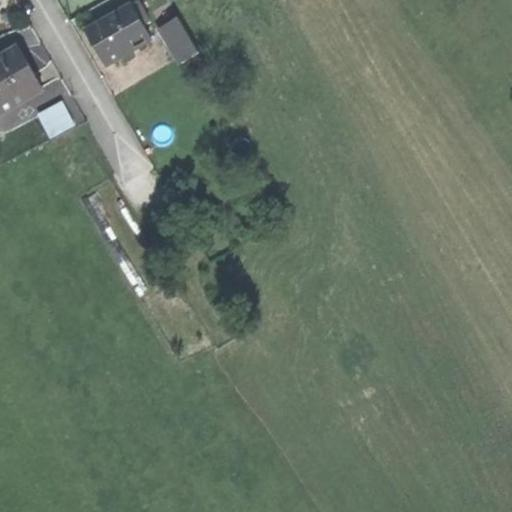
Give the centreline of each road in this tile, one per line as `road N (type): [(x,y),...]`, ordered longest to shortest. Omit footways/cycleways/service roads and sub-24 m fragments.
road 1 (track): [(337,511),(156,211)]
road 2 (residential): [(35,0),(156,211)]
